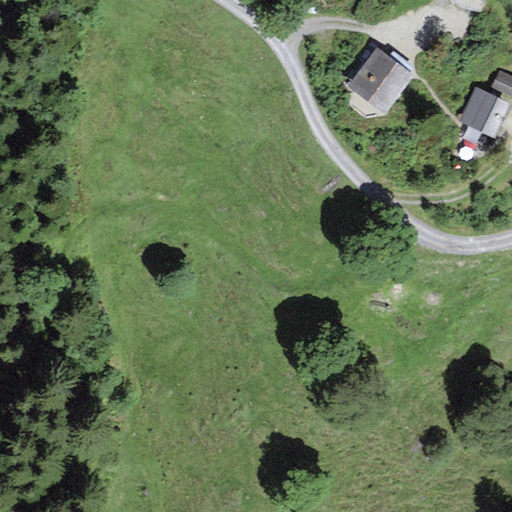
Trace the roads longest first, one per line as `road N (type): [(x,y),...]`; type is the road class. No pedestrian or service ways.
road 1 (track): [(511,238),(444,246),(405,228),(328,143),(281,41),(224,0)]
road 2 (track): [(375,194),(450,198),(475,189),(511,154)]
